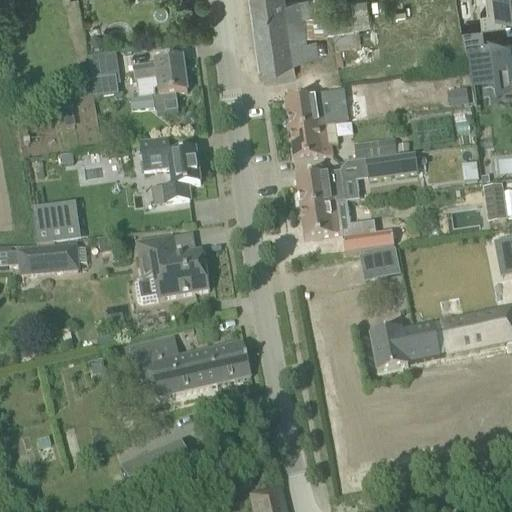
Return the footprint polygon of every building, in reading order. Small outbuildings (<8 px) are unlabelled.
[(0,0),(0,22),(0,25),(7,24),(4,9),(15,8),(14,0),(0,0)] [(327,35),(324,15),(312,17),(309,0),(302,0),(285,2),(284,0),(250,0),(259,67),(261,67),(263,83),(296,78),(293,62),(319,59),(316,42),(307,42),(307,38),(327,35)] [(511,10),(511,0),(485,0),(487,13),(480,14),(481,28),(482,28),(506,25),(504,12),(511,10)] [(482,28),(461,30),(471,91),(494,88),(496,101),(511,99),(511,36),(509,37),(505,37),(483,40),(482,28)] [(187,96),(182,63),(132,70),(137,102),(154,99),(156,118),(177,116),(175,98),(187,96)] [(90,84),(93,101),(118,97),(115,80),(90,84)] [(364,98),(362,85),(346,87),(348,100),(364,98)] [(466,93),(447,95),(450,111),(468,109),(466,93)] [(325,110),(323,98),(285,104),(289,135),(323,130),(320,111),(325,110)] [(75,129),(70,105),(61,107),(65,131),(75,129)] [(330,149),(328,130),(323,130),(289,135),(293,166),(313,163),(332,160),(330,149)] [(357,164),(397,158),(394,143),(354,149),(357,164)] [(200,188),(195,154),(141,162),(143,176),(169,173),(172,192),(163,193),(165,207),(190,204),(188,189),(200,188)] [(72,157),(61,159),(62,168),(73,167),(72,157)] [(417,177),(415,158),(365,164),(367,184),(417,177)] [(344,206),(340,175),(333,176),(315,179),(296,181),(300,212),(334,207),(344,206)] [(501,189),(482,192),(487,227),(506,224),(501,189)] [(74,205),(32,211),(34,229),(76,224),(74,205)] [(334,207),(300,212),(304,243),(341,238),(344,256),(393,249),(391,235),(373,238),(371,228),(348,231),(344,206),(334,207)] [(175,258),(172,241),(136,247),(142,284),(136,285),(134,288),(137,304),(141,307),(209,295),(202,254),(175,258)] [(511,243),(494,247),(497,260),(511,257),(511,243)] [(76,250),(8,256),(9,271),(20,270),(21,280),(78,274),(76,250)] [(395,253),(380,256),(385,282),(400,279),(395,253)] [(441,307),(437,278),(414,282),(418,310),(441,307)] [(433,327),(430,328),(436,362),(440,361),(446,359),(446,361),(478,354),(478,353),(504,348),(504,346),(498,316),(498,315),(472,320),(471,319),(439,325),(439,327),(433,328),(433,327)] [(407,368),(436,363),(430,328),(400,334),(400,332),(389,335),(370,339),(376,375),(407,369),(407,368)] [(116,335),(99,340),(101,348),(118,344),(116,335)] [(250,381),(242,346),(178,360),(173,340),(145,347),(149,367),(141,369),(150,405),(250,381)] [(122,474),(135,511),(156,511),(200,493),(180,449),(122,474)] [(283,511),(279,493),(252,500),(254,511),(283,511)] [(212,511),(207,501),(183,511),(212,511)]
